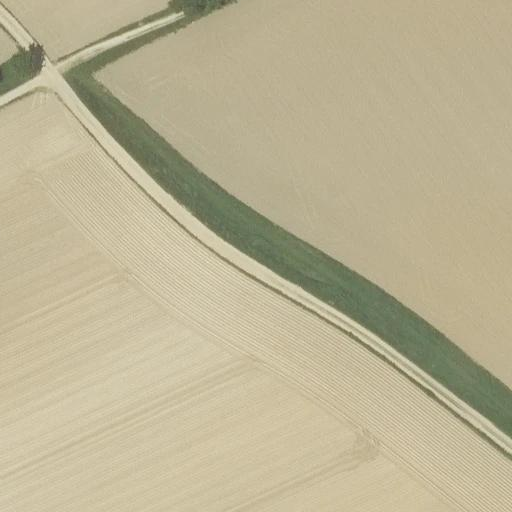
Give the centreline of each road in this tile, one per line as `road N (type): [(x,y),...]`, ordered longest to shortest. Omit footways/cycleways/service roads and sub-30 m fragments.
road 1 (track): [(511,450),(362,330),(207,243),(51,71)]
road 2 (track): [(208,0),(51,71)]
